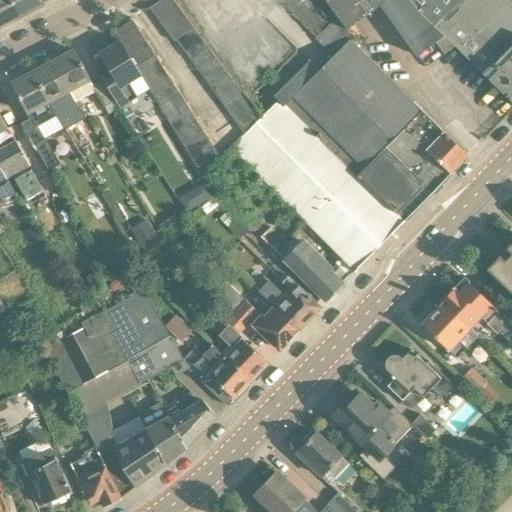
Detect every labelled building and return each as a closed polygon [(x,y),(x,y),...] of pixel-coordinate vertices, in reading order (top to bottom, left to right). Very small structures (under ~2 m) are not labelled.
[(0,0),(0,27),(20,18),(9,0),(0,0)] [(9,0),(20,18),(41,6),(37,0),(9,0)] [(158,20),(177,7),(171,0),(161,0),(150,9),(158,20)] [(416,56),(431,45),(442,37),(414,8),(407,0),(322,0),(345,31),(379,5),(416,56)] [(407,0),(414,8),(442,37),(453,47),(511,105),(511,9),(503,0),(407,0)] [(166,31),(185,18),(177,7),(158,20),(166,31)] [(175,43),(176,42),(193,29),(185,18),(166,31),(175,43)] [(379,199),(402,221),(448,173),(450,175),(467,156),(420,112),(350,40),(351,38),(334,19),(314,39),(332,58),(317,72),(308,63),(273,98),(278,102),(379,199)] [(123,44),(140,33),(133,21),(117,32),(123,44)] [(200,40),(193,29),(176,42),(183,52),(200,40)] [(140,33),(123,44),(131,56),(148,45),(140,33)] [(453,47),(442,37),(431,45),(441,56),(453,47)] [(200,40),(183,52),(190,62),(208,50),(200,40)] [(96,70),(101,79),(112,100),(118,110),(138,98),(129,84),(141,77),(119,42),(98,55),(105,65),(96,70)] [(148,45),(131,56),(138,68),(155,57),(148,45)] [(208,50),(190,62),(197,71),(215,59),(208,50)] [(93,92),(87,80),(89,79),(74,51),(53,62),(68,90),(75,102),(93,92)] [(155,57),(138,68),(144,78),(161,66),(155,57)] [(215,59),(197,71),(204,80),(221,68),(215,59)] [(68,90),(52,62),(31,73),(46,102),(60,95),(66,107),(75,102),(68,90)] [(161,66),(144,78),(149,88),(168,76),(161,66)] [(221,68),(204,80),(210,89),(228,77),(221,68)] [(20,123),(27,136),(41,160),(48,172),(60,164),(37,127),(55,117),(46,102),(31,73),(10,85),(28,119),(20,123)] [(168,76),(149,88),(155,97),(174,86),(168,76)] [(228,77),(210,89),(217,99),(235,86),(228,77)] [(112,100),(101,79),(90,85),(101,107),(112,100)] [(174,86),(155,97),(161,107),(180,95),(174,86)] [(235,86),(217,99),(223,108),(241,95),(235,86)] [(180,95),(161,107),(166,116),(186,104),(180,95)] [(241,95),(223,108),(230,117),(248,104),(241,95)] [(402,221),(379,199),(278,102),(260,120),(260,121),(244,137),(244,136),(230,151),(289,210),(303,224),(353,274),(357,270),(356,270),(375,251),(368,245),(377,235),(384,242),(400,225),(401,226),(404,223),(402,221)] [(186,104),(166,116),(172,126),(192,113),(186,104)] [(248,104),(230,117),(237,127),(255,114),(248,104)] [(192,113),(172,126),(178,135),(198,122),(192,113)] [(255,114),(237,127),(244,136),(244,137),(260,121),(260,120),(255,114)] [(41,160),(27,136),(0,150),(0,132),(7,129),(0,118),(0,172),(5,180),(41,160)] [(198,122),(178,135),(183,145),(203,132),(198,122)] [(203,132),(183,145),(189,154),(209,141),(203,132)] [(209,141),(189,154),(194,163),(215,150),(209,141)] [(215,150),(194,163),(202,177),(221,159),(215,150)] [(5,180),(0,172),(0,202),(13,194),(5,180)] [(211,184),(184,193),(188,206),(215,196),(211,184)] [(229,228),(237,219),(228,210),(219,219),(229,228)] [(303,224),(289,210),(261,239),(326,302),(345,283),(331,270),(333,268),(304,239),(299,244),(294,239),(298,235),(295,232),(303,224)] [(186,221),(179,212),(159,226),(165,236),(186,221)] [(158,237),(148,220),(131,229),(142,247),(158,237)] [(499,257),(486,271),(511,295),(511,242),(506,250),(511,255),(504,262),(499,257)] [(115,252),(121,263),(132,257),(127,246),(115,252)] [(100,269),(85,277),(90,287),(105,279),(100,269)] [(274,306),(299,331),(320,308),(288,277),(281,283),(289,290),(280,299),(277,296),(280,293),(262,276),(253,286),(274,306)] [(440,302),(468,329),(479,317),(495,334),(498,331),(507,340),(511,335),(511,326),(463,280),(453,290),(452,289),(440,302)] [(188,370),(182,360),(169,336),(144,290),(106,311),(113,324),(108,327),(127,360),(140,384),(170,368),(176,377),(188,370)] [(299,331),(274,306),(264,316),(262,314),(261,315),(245,300),(232,314),(229,317),(242,330),(249,323),(278,351),(286,343),(287,344),(299,331)] [(468,329),(440,302),(437,305),(432,304),(429,307),(430,313),(432,314),(422,324),(434,336),(432,338),(455,359),(465,349),(456,341),(468,329)] [(225,358),(251,382),(267,364),(237,335),(242,330),(229,317),(232,314),(226,310),(211,326),(234,348),(225,358)] [(113,324),(106,311),(84,321),(81,323),(84,328),(44,348),(68,393),(127,360),(108,327),(113,324)] [(193,331),(176,316),(166,327),(182,343),(193,331)] [(63,325),(54,331),(59,339),(68,332),(63,325)] [(251,382),(225,358),(203,337),(182,360),(188,370),(207,390),(226,408),(251,382)] [(386,387),(401,402),(410,410),(421,399),(430,389),(440,398),(452,385),(427,362),(425,365),(410,351),(401,359),(398,357),(396,356),(394,356),(391,356),(387,357),(386,359),(384,361),(383,363),(383,366),(384,369),(385,371),(394,380),(386,387)] [(487,384),(472,369),(463,378),(478,393),(479,392),(487,385),(487,384)] [(497,395),(487,385),(479,392),(490,403),(497,395)] [(64,473),(60,462),(30,389),(0,401),(0,430),(2,437),(22,429),(29,444),(10,460),(15,473),(25,469),(32,483),(35,482),(44,503),(69,492),(62,474),(64,473)] [(170,419),(185,449),(215,418),(202,401),(198,405),(191,393),(175,402),(181,413),(170,419)] [(385,414),(375,404),(371,407),(359,395),(347,407),(344,404),(332,415),(366,448),(359,457),(383,480),(396,467),(384,455),(390,449),(413,425),(393,406),(385,414)] [(95,447),(122,497),(135,487),(115,448),(115,447),(106,405),(81,420),(95,447)] [(435,430),(420,415),(412,423),(427,438),(435,430)] [(185,449),(170,419),(169,417),(146,429),(164,465),(185,449)] [(164,465),(146,429),(115,447),(115,448),(135,487),(164,465)] [(0,460),(9,457),(0,433),(0,460)] [(303,445),(296,454),(320,477),(328,468),(336,475),(347,464),(315,433),(312,437),(309,434),(301,443),(303,445)] [(122,497),(95,447),(84,453),(86,456),(70,464),(77,480),(75,481),(82,496),(85,494),(90,505),(99,500),(103,508),(120,499),(122,497)] [(284,463),(275,470),(280,476),(289,469),(284,463)] [(302,498),(276,474),(254,497),(270,511),(308,511),(312,509),(301,499),(302,498)] [(0,511),(6,511),(13,509),(7,492),(0,494),(0,493),(0,511)] [(334,511),(356,511),(338,494),(327,505),(334,511)]
